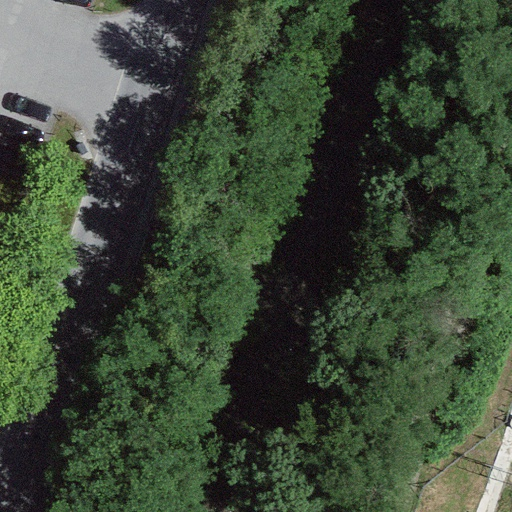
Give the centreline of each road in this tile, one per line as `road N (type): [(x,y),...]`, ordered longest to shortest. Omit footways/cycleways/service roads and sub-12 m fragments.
road 1 (residential): [(19,511),(184,0)]
road 2 (track): [(391,511),(511,127)]
